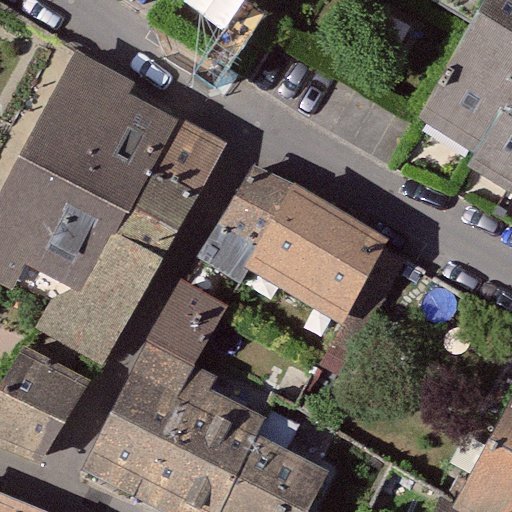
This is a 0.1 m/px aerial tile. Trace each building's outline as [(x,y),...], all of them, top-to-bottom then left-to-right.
[(204,0),(229,18),(240,0),(204,0)] [(511,0),(493,0),(431,114),(482,147),(503,110),(509,111),(511,105),(511,0)] [(111,231),(173,126),(121,98),(128,86),(82,60),(0,206),(0,275),(12,280),(26,257),(80,290),(111,231)] [(511,105),(509,111),(503,110),(482,147),(475,160),(511,182),(511,105)] [(218,147),(173,126),(111,231),(157,258),(218,147)] [(261,242),(294,190),(257,171),(224,223),(261,242)] [(382,245),(294,190),(261,242),(251,261),(347,316),(382,245)] [(261,242),(224,223),(202,256),(240,279),(251,261),(261,242)] [(157,258),(111,231),(80,290),(58,304),(44,327),(102,357),(157,258)] [(382,245),(347,316),(334,342),(352,354),(403,260),(382,245)] [(220,309),(183,288),(151,344),(189,367),(220,309)] [(174,394),(189,367),(151,344),(90,466),(176,511),(216,511),(252,434),(174,394)] [(0,439),(40,454),(80,385),(25,357),(0,398),(0,439)] [(210,378),(189,367),(174,394),(252,434),(259,419),(204,391),(210,378)] [(511,511),(511,392),(448,511),(511,511)] [(303,511),(325,472),(252,434),(216,511),(303,511)] [(43,511),(0,494),(0,511),(43,511)]
